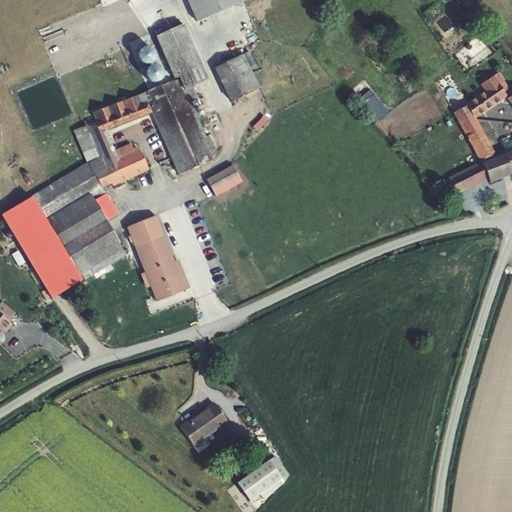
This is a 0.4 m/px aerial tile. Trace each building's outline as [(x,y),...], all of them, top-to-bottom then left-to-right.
[(185,0),(194,20),(241,0),(185,0)] [(177,78),(178,80),(92,112),(96,121),(75,130),(89,163),(3,215),(52,298),(125,254),(105,220),(117,213),(102,187),(112,183),(112,185),(148,168),(139,149),(117,159),(105,131),(152,112),(179,174),(212,160),(211,156),(216,153),(208,135),(205,137),(190,100),(197,97),(193,87),(208,81),(184,26),(157,37),(175,79),(177,78)] [(216,67),(232,102),(252,92),(236,57),(216,67)] [(491,88),(476,99),(483,110),(505,95),(501,90),(498,84),(491,88)] [(511,95),(507,98),(511,103),(511,143),(511,141),(508,140),(504,141),(503,145),(505,151),(503,152),(511,174),(511,173),(511,95)] [(364,103),(378,121),(387,114),(372,96),(364,103)] [(473,117),(483,110),(476,99),(467,105),(454,112),(481,162),(448,179),(456,194),(488,178),(489,183),(503,177),(495,156),(495,155),(474,119),(473,117)] [(260,130),(271,118),(265,114),(255,126),(260,130)] [(503,152),(495,156),(503,177),(511,174),(503,152)] [(233,165),(206,180),(216,196),(242,181),(233,165)] [(128,226),(157,301),(186,289),(174,261),(157,216),(128,226)] [(178,259),(174,261),(186,289),(190,287),(178,259)] [(0,300),(0,312),(7,319),(14,312),(0,300)] [(0,334),(4,330),(5,331),(12,324),(7,319),(0,312),(0,334)] [(215,405),(181,428),(193,447),(228,423),(215,405)] [(262,494),(264,497),(293,478),(278,455),(239,482),(252,501),(262,494)]
